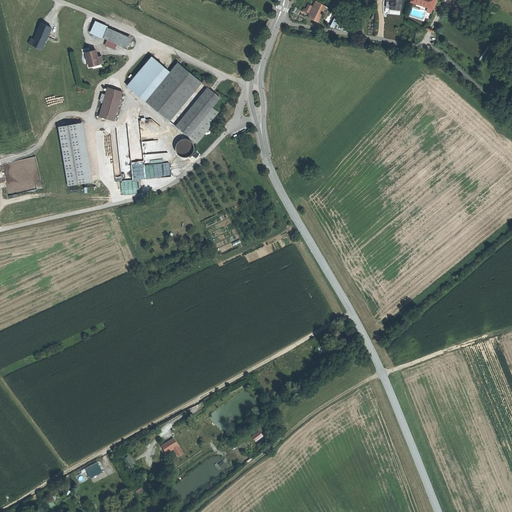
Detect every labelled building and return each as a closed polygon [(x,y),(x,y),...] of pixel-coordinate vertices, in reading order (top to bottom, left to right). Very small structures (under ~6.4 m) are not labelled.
[(320,22),(328,5),(316,0),(309,17),(320,22)] [(386,0),(387,0),(390,0),(390,1),(391,2),(390,9),(401,10),(401,0),(386,0)] [(411,0),(411,1),(433,9),(436,0),(411,0)] [(333,26),(345,30),(348,21),(336,17),(333,26)] [(31,44),(43,49),(53,27),(42,22),(31,44)] [(107,28),(96,23),(92,32),(103,37),(107,28)] [(130,39),(107,28),(103,37),(126,48),(130,39)] [(96,50),(86,52),(89,67),(99,64),(98,57),(96,50)] [(152,57),(127,85),(145,100),(169,71),(152,57)] [(178,63),(146,101),(170,121),(201,82),(178,63)] [(201,82),(209,88),(211,82),(205,78),(201,82)] [(123,91),(107,87),(99,116),(115,120),(123,91)] [(209,88),(177,127),(188,136),(212,107),(220,98),(209,88)] [(218,112),(212,107),(188,136),(197,143),(213,124),(210,122),(218,112)] [(168,163),(168,152),(143,155),(139,120),(116,125),(120,167),(168,163)] [(78,123),(58,126),(68,186),(88,182),(78,123)] [(183,139),(181,140),(179,141),(178,143),(176,145),(176,147),(176,149),(176,151),(177,153),(178,154),(180,156),(181,156),(182,157),(184,157),(186,157),(188,157),(190,156),(192,154),(193,152),(194,150),(194,148),(194,147),(193,145),(192,143),(191,142),(189,140),(188,140),(185,139),(183,139)] [(266,372),(261,374),(264,380),(270,377),(267,371),(266,372)] [(255,442),(263,437),(259,432),(252,438),(255,442)] [(167,443),(171,449),(175,446),(173,443),(175,442),(173,439),(167,443)] [(97,463),(85,469),(89,478),(101,472),(97,463)] [(45,501),(49,507),(55,503),(51,498),(45,501)]
